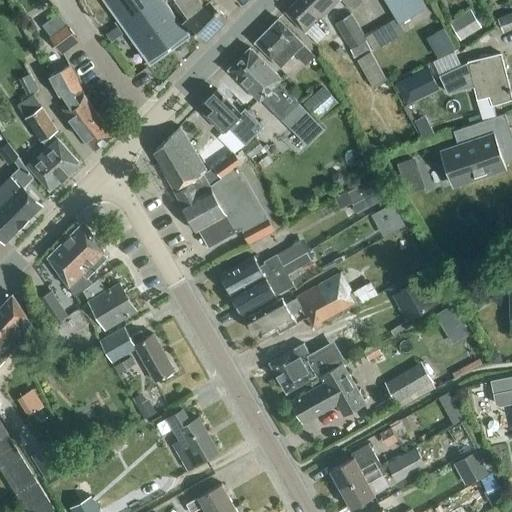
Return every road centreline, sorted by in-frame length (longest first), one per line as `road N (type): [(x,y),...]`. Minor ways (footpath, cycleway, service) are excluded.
road 1 (residential): [(309,511),(109,172)]
road 2 (tertiary): [(109,172),(273,0)]
road 3 (tertiary): [(0,281),(109,172)]
